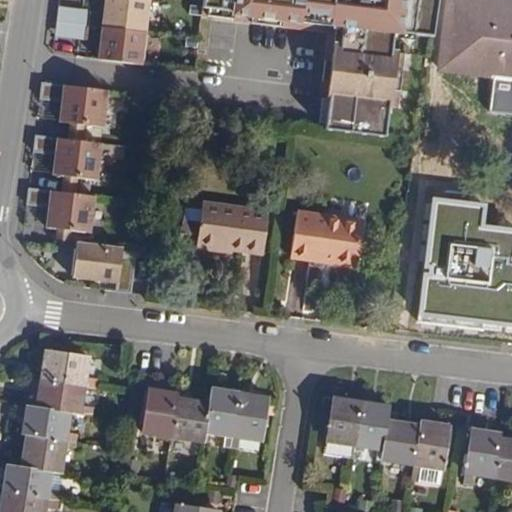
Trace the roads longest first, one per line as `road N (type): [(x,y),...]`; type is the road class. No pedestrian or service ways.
road 1 (residential): [(24,65),(304,101)]
road 2 (residential): [(300,349),(20,315)]
road 3 (residential): [(511,378),(300,349)]
road 4 (residential): [(300,349),(277,511)]
road 5 (residential): [(24,65),(0,223)]
